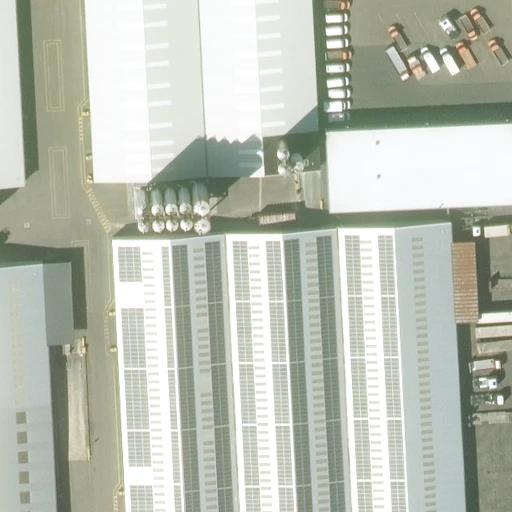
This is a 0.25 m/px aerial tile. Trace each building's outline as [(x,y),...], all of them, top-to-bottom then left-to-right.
[(13,0),(0,0),(0,184),(23,183),(13,0)] [(319,168),(310,0),(84,0),(94,179),(319,168)] [(511,119),(324,128),(328,209),(448,204),(511,201),(511,119)] [(125,511),(463,511),(448,220),(111,237),(125,511)] [(0,263),(0,511),(53,511),(41,261),(0,263)]
